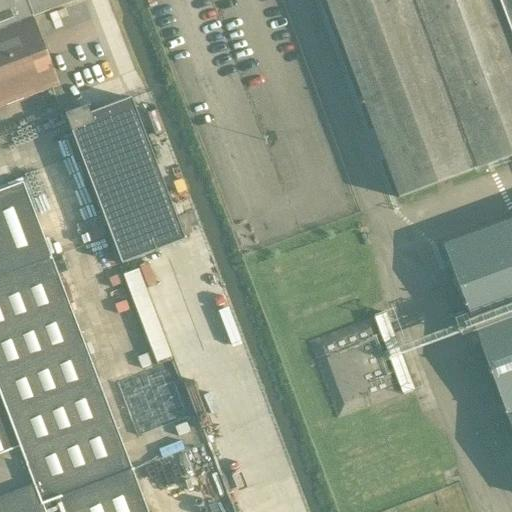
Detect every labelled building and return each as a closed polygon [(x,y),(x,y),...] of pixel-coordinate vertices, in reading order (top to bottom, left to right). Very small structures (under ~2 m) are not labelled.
[(0,0),(0,108),(59,86),(35,16),(75,0),(0,0)] [(511,0),(325,0),(338,33),(399,197),(511,155),(511,0)] [(88,108),(66,116),(122,264),(186,240),(132,99),(91,115),(88,108)] [(146,511),(22,186),(0,194),(0,511),(146,511)] [(511,221),(444,247),(511,428),(511,221)]
